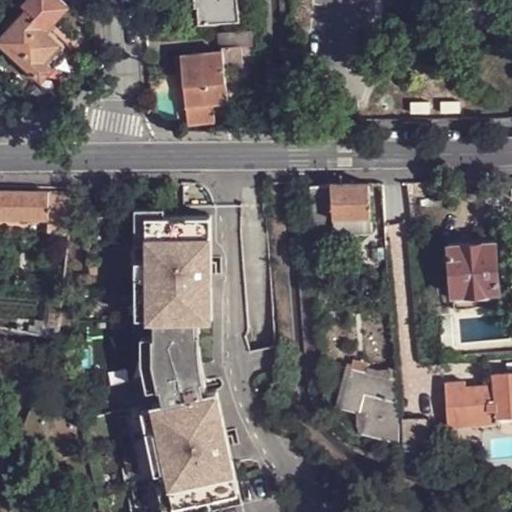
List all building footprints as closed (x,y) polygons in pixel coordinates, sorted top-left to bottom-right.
[(74,1),(73,0),(26,0),(24,2),(29,7),(0,41),(44,82),(55,69),(47,60),(63,43),(43,27),(48,22),(52,25),(74,1)] [(240,18),(238,0),(196,0),(197,6),(199,6),(202,22),(240,18)] [(251,16),(241,18),(242,30),(253,28),(251,16)] [(242,30),(217,31),(219,53),(226,52),(228,65),(256,63),(253,28),(242,30)] [(63,43),(47,60),(55,69),(75,48),(66,39),(63,43)] [(226,52),(219,53),(185,55),(187,85),(190,124),(218,122),(216,104),(230,103),(228,65),(226,52)] [(187,85),(185,55),(177,55),(180,85),(187,85)] [(369,181),(333,184),(335,218),(372,216),(369,181)] [(311,183),(314,220),(329,219),(335,218),(333,184),(311,183)] [(49,192),(0,191),(0,215),(49,216),(49,193),(49,192)] [(73,194),(49,193),(49,216),(49,233),(69,236),(73,194)] [(135,212),(135,239),(147,238),(145,212),(164,211),(163,202),(135,202),(135,212)] [(148,319),(154,318),(155,332),(154,358),(160,386),(165,401),(155,402),(155,404),(170,469),(174,484),(178,505),(242,492),(234,460),(226,462),(223,448),(232,446),(218,388),(209,390),(201,363),(200,344),(200,316),(213,316),(211,284),(207,284),(207,269),(211,270),(210,210),(164,211),(145,212),(147,238),(147,255),(148,313),(148,319)] [(374,229),(372,216),(335,218),(336,232),(374,229)] [(317,256),(330,255),(329,219),(314,220),(317,256)] [(448,238),(452,288),(500,285),(496,234),(491,235),(456,237),(448,238)] [(147,255),(136,256),(138,313),(148,313),(147,255)] [(452,288),(454,301),(500,297),(500,285),(452,288)] [(60,324),(63,299),(52,297),(49,320),(48,322),(60,324)] [(48,322),(49,320),(37,319),(36,325),(35,331),(59,337),(60,324),(48,322)] [(154,358),(155,332),(143,333),(144,360),(150,387),(160,386),(154,358)] [(511,371),(497,373),(498,383),(468,386),(468,379),(448,379),(450,423),(503,420),(502,415),(511,414),(511,371)] [(396,401),(365,393),(360,415),(368,414),(366,432),(378,440),(400,443),(396,401)] [(155,404),(145,407),(159,471),(170,469),(155,404)] [(403,448),(424,453),(447,460),(449,450),(425,443),(430,413),(402,412),(403,448)] [(174,484),(163,486),(168,511),(201,511),(214,509),(212,499),(178,505),(174,484)] [(357,511),(361,495),(349,492),(344,511),(347,511),(357,511)]
